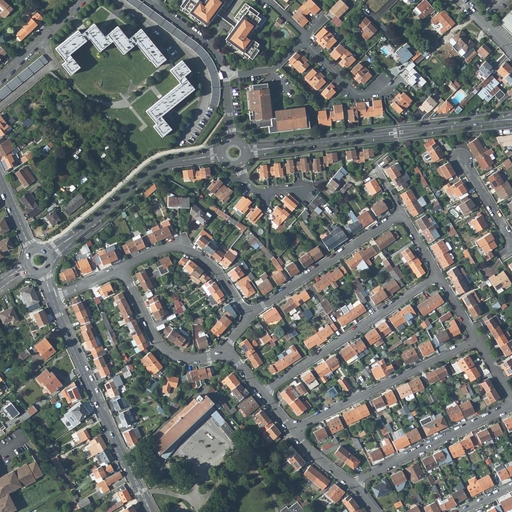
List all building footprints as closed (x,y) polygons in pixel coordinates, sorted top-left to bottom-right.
[(0,0),(0,16),(1,17),(2,18),(5,18),(13,9),(11,8),(2,0),(0,0)] [(207,69),(208,71),(208,73),(209,76),(210,79),(210,82),(211,84),(211,87),(211,90),(211,92),(211,95),(211,97),(210,100),(209,102),(209,105),(217,107),(218,104),(218,102),(219,99),(219,96),(220,93),(220,90),(220,86),(219,83),(219,80),(218,76),(217,73),(217,71),(215,68),(214,65),(213,62),(211,59),(210,57),(208,54),(206,52),(203,49),(201,47),(198,45),(195,42),(138,0),(124,0),(191,49),(193,50),(194,51),(196,53),(198,55),(200,57),(201,60),(203,62),(204,64),(206,67),(207,69)] [(189,13),(207,26),(211,20),(210,19),(213,15),(214,16),(225,2),(224,1),(225,0),(205,0),(203,4),(198,0),(184,0),(180,6),(183,9),(183,8),(189,13)] [(304,5),(301,8),(306,13),(309,10),(310,12),(314,15),(320,9),(310,0),(309,0),(304,5)] [(340,0),(338,0),(329,10),(333,14),(334,14),(336,15),(338,18),(348,7),(340,0)] [(421,20),(433,9),(424,0),(412,11),(421,20)] [(249,57),(252,59),(259,50),(256,48),(259,44),(247,36),(253,28),(255,29),(257,26),(256,25),(260,19),(256,16),(258,13),(249,6),(247,9),(248,10),(243,16),(243,15),(232,29),(233,30),(230,34),(229,34),(225,40),(243,53),(243,52),(249,56),(249,57)] [(292,17),(302,27),(308,21),(305,17),(303,16),(306,13),(301,8),(298,11),(292,17)] [(36,11),(30,16),(28,15),(23,20),(25,22),(22,26),(15,34),(20,39),(40,20),(43,17),(38,13),(36,11)] [(444,28),(452,21),(443,11),(438,15),(437,14),(431,19),(435,22),(437,20),(444,28)] [(511,14),(509,11),(499,21),(511,34),(511,14)] [(330,21),(338,28),(343,23),(338,18),(336,15),(330,21)] [(370,23),(365,19),(357,27),(363,33),(361,35),(361,38),(366,43),(378,30),(374,27),(373,28),(369,25),(370,23)] [(156,67),(166,60),(142,29),(129,39),(118,26),(105,36),(95,23),(82,33),(79,29),(56,47),(66,60),(62,63),(69,73),(80,66),(70,52),(90,37),(100,50),(113,40),(123,53),(137,43),(150,61),(152,60),(156,67)] [(424,26),(421,23),(409,34),(412,37),(424,26)] [(327,31),(323,28),(315,36),(317,39),(318,40),(316,41),(319,44),(322,47),(324,45),(325,47),(328,49),(336,41),(332,37),(333,36),(330,33),(327,31)] [(460,55),(462,53),(467,58),(474,51),(475,50),(472,46),(474,45),(469,40),(468,42),(463,36),(465,35),(461,30),(448,42),(460,55)] [(415,64),(415,65),(439,43),(436,40),(421,53),(412,61),(415,64)] [(407,42),(396,52),(404,62),(409,58),(415,52),(407,42)] [(339,44),(329,54),(336,60),(339,57),(341,55),(343,58),(349,53),(346,50),(345,50),(339,44)] [(483,58),(490,51),(484,44),(476,52),(483,58)] [(421,53),(418,50),(415,52),(409,58),(412,61),(421,53)] [(467,64),(477,54),(474,51),(467,58),(464,61),(467,64)] [(342,59),(338,63),(341,66),(343,64),(344,65),(346,68),(355,60),(351,56),(352,55),(349,52),(349,53),(343,58),(342,59)] [(298,55),(296,53),(288,60),(292,64),(291,64),(294,67),(304,57),(301,54),(299,56),(298,55)] [(44,54),(0,89),(0,100),(49,61),(44,54)] [(307,60),(304,57),(294,67),(297,70),(298,70),(301,73),(309,65),(306,63),(305,62),(307,60)] [(184,77),(191,72),(183,61),(174,68),(170,71),(180,84),(145,111),(155,125),(152,127),(161,138),(170,130),(160,117),(194,91),(184,77)] [(426,81),(412,67),(415,64),(412,61),(404,69),(407,72),(406,72),(409,75),(405,80),(411,85),(415,81),(420,86),(426,81)] [(480,73),(482,71),(487,77),(490,74),(495,69),(493,66),(491,67),(485,61),(477,69),(480,73)] [(511,69),(506,62),(497,71),(504,78),(511,71),(511,69)] [(362,67),(358,63),(350,71),(352,74),(353,75),(352,77),(354,80),(357,82),(359,81),(360,82),(362,84),(371,76),(368,73),(368,72),(365,69),(363,66),(362,67)] [(313,86),(317,90),(325,81),(323,79),(322,78),(323,76),(320,73),(318,70),(316,72),(315,71),(312,69),(304,77),(308,81),(307,81),(310,84),(313,87),(313,86)] [(49,73),(57,83),(61,79),(52,71),(49,73)] [(511,82),(511,72),(511,71),(504,78),(501,80),(501,81),(505,85),(508,82),(510,85),(511,82)] [(486,78),(478,86),(465,99),(468,101),(479,89),(478,89),(481,86),(483,88),(477,94),(482,99),(483,98),(496,86),(501,81),(501,80),(499,78),(496,80),(490,74),(487,77),(486,78)] [(449,86),(455,92),(458,88),(452,82),(449,86)] [(248,112),(249,122),(256,122),(256,121),(263,119),(263,114),(270,113),(266,83),(251,85),(251,89),(248,90),(251,112),(248,112)] [(333,86),(330,83),(320,93),(323,96),(324,96),(327,99),(335,92),(333,89),(332,88),(333,86)] [(496,86),(483,98),(487,102),(493,95),(499,100),(502,97),(504,95),(496,86)] [(408,104),(411,101),(403,93),(401,95),(400,96),(398,94),(395,97),(392,100),(394,102),(393,103),(390,106),(399,114),(402,110),(403,111),(406,108),(409,105),(408,104)] [(432,101),(429,97),(421,105),(418,108),(421,112),(423,111),(424,109),(427,113),(430,110),(434,113),(435,111),(443,103),(440,99),(437,102),(434,99),(432,101)] [(383,114),(381,100),(372,101),(373,106),(373,108),(369,109),(370,116),(374,116),(374,115),(383,114)] [(443,103),(435,111),(438,115),(441,112),(443,114),(445,114),(447,111),(450,114),(454,110),(445,101),(443,103)] [(366,117),(370,116),(369,109),(365,109),(365,107),(364,102),(356,103),(356,106),(357,111),(357,113),(357,117),(366,116),(366,117)] [(343,119),(342,105),(333,106),(334,111),(334,113),(330,114),(330,115),(330,117),(331,121),(335,121),(335,120),(343,119)] [(357,111),(356,106),(352,107),(352,109),(350,109),(347,110),(348,121),(353,121),(353,122),(358,121),(357,117),(357,113),(357,111)] [(309,128),(308,116),(305,116),(304,114),(304,108),(282,110),(282,115),(275,116),(275,118),(276,122),(271,122),(271,126),(268,126),(269,133),(292,130),(291,128),(298,127),(299,129),(309,128)] [(327,125),(331,125),(331,121),(330,117),(326,118),(326,116),(325,111),(317,112),(318,126),(327,125)] [(0,125),(0,134),(0,135),(1,136),(6,132),(4,129),(15,121),(12,117),(1,126),(0,125)] [(33,123),(28,117),(23,121),(26,128),(33,123)] [(511,145),(511,134),(502,136),(502,135),(496,137),(504,149),(505,148),(504,146),(511,145),(511,146),(511,145)] [(0,155),(1,157),(14,149),(8,139),(4,141),(1,137),(0,138),(0,155)] [(483,149),(477,139),(466,145),(475,158),(488,151),(486,148),(483,149)] [(444,155),(438,146),(437,146),(435,143),(432,145),(429,141),(423,145),(428,152),(422,156),(426,161),(431,158),(433,162),(444,155)] [(14,149),(1,157),(2,159),(0,160),(5,170),(12,166),(10,162),(15,160),(13,155),(13,154),(26,145),(24,142),(14,149)] [(42,156),(50,150),(47,146),(39,153),(42,156)] [(69,152),(71,155),(77,151),(75,147),(69,152)] [(373,156),(372,148),(362,149),(363,153),(359,154),(355,154),(355,150),(345,151),(346,160),(351,159),(351,161),(356,160),(356,163),(360,162),(364,162),(364,159),(368,159),(368,157),(373,156)] [(488,151),(475,158),(479,166),(480,165),(483,170),(485,169),(486,170),(491,167),(490,165),(492,164),(490,160),(494,158),(489,150),(488,151)] [(20,157),(23,161),(30,156),(27,151),(20,157)] [(338,161),(337,152),(328,153),(328,158),(324,158),(325,160),(321,161),(320,158),(315,159),(315,164),(313,164),(314,172),(322,171),(322,169),(326,169),(325,166),(329,166),(329,163),(333,163),(333,161),(338,161)] [(294,159),(288,160),(289,165),(287,165),(288,173),(295,173),(295,170),(299,170),(303,169),(303,172),(310,171),(310,163),(308,163),(307,158),(301,158),(302,161),(298,162),(294,162),(294,159)] [(511,164),(508,159),(502,163),(504,167),(507,166),(508,168),(511,166),(511,164)] [(446,179),(447,178),(455,173),(448,162),(440,167),(439,167),(446,179)] [(261,170),(261,178),(269,177),(269,175),(272,175),(276,174),(277,176),(284,176),(283,168),(282,168),(281,163),(275,163),(276,166),(272,166),(268,167),(268,164),(262,164),(262,170),(261,170)] [(398,172),(393,165),(385,170),(391,180),(399,175),(398,172)] [(24,187),(34,180),(25,166),(15,173),(24,187)] [(412,168),(420,180),(423,178),(421,174),(415,166),(412,168)] [(443,181),(446,179),(439,167),(436,169),(443,181)] [(190,170),(181,171),(182,179),(187,179),(187,180),(191,180),(192,182),(196,182),(200,181),(200,179),(204,178),(204,177),(209,176),(208,168),(198,169),(199,173),(195,174),(191,174),(190,170)] [(347,172),(344,169),(326,187),(331,191),(338,184),(335,182),(343,174),(344,175),(347,172)] [(495,173),(486,178),(493,189),(502,183),(504,182),(505,181),(499,171),(495,173)] [(391,180),(397,191),(407,185),(400,175),(399,175),(391,180)] [(215,196),(224,204),(229,198),(228,197),(232,192),(228,188),(227,189),(224,186),(221,184),(222,183),(218,179),(214,184),(212,183),(207,189),(215,196)] [(371,196),(380,189),(374,179),(364,185),(371,196)] [(455,198),(458,196),(467,191),(461,180),(452,185),(450,187),(448,184),(442,187),(444,190),(445,189),(449,195),(452,193),(455,198)] [(38,182),(28,190),(30,193),(41,185),(38,182)] [(504,182),(502,183),(493,189),(500,200),(511,193),(504,182)] [(154,183),(143,193),(145,197),(156,188),(154,183)] [(339,192),(341,195),(352,185),(352,184),(347,184),(339,192)] [(33,201),(35,199),(30,193),(28,190),(26,191),(27,193),(33,201)] [(406,206),(416,200),(410,190),(400,195),(406,206)] [(31,217),(40,210),(33,201),(27,193),(19,199),(25,207),(24,208),(31,217)] [(284,205),(290,210),(298,202),(288,193),(285,196),(284,195),(281,199),(285,204),(284,205)] [(184,198),(184,195),(178,194),(178,197),(178,207),(188,208),(189,198),(184,198)] [(67,215),(85,202),(79,195),(62,208),(67,215)] [(314,210),(317,206),(320,203),(323,205),(326,202),(318,195),(308,206),(314,210)] [(168,197),(167,207),(178,207),(178,197),(168,197)] [(243,197),(234,207),(243,214),(248,208),(247,207),(251,202),(247,199),(246,199),(243,197)] [(464,216),(477,208),(475,205),(474,206),(472,203),(469,199),(468,199),(461,204),(458,206),(464,216)] [(413,217),(423,211),(416,200),(406,206),(413,217)] [(377,216),(388,209),(383,201),(372,208),(377,216)] [(209,215),(206,212),(204,215),(199,210),(200,209),(191,202),(189,214),(193,217),(195,219),(193,221),(196,224),(198,222),(202,225),(209,215)] [(439,204),(433,208),(430,210),(432,213),(441,207),(439,204)] [(277,225),(280,222),(288,213),(282,208),(281,209),(276,205),(272,209),(273,210),(270,213),(275,217),(272,221),(277,225)] [(251,211),(245,217),(254,224),(263,214),(260,212),(261,211),(257,207),(252,212),(251,211)] [(229,216),(227,215),(222,212),(218,209),(216,211),(215,213),(226,219),(229,216)] [(59,220),(53,212),(46,218),(48,220),(52,225),(59,220)] [(373,221),(367,212),(357,218),(357,220),(363,228),(373,221)] [(351,231),(353,234),(363,228),(357,220),(357,218),(353,213),(349,215),(354,222),(348,226),(351,231)] [(470,227),(474,234),(477,232),(487,226),(483,219),(483,218),(481,214),(470,221),(472,226),(470,227)] [(235,225),(237,222),(233,219),(229,216),(226,219),(235,225)] [(429,224),(427,220),(425,216),(416,221),(422,232),(431,227),(429,224)] [(163,228),(160,229),(164,238),(171,235),(170,233),(173,232),(168,221),(161,224),(163,228)] [(243,230),(246,227),(237,222),(235,225),(243,230)] [(342,224),(348,233),(351,231),(348,226),(345,222),(342,224)] [(436,223),(432,226),(437,234),(441,231),(436,223)] [(145,231),(147,235),(160,229),(158,226),(145,231)] [(331,232),(333,236),(338,244),(348,238),(343,230),(342,230),(339,226),(331,232)] [(432,226),(431,227),(422,232),(429,243),(439,237),(437,234),(432,226)] [(156,241),(164,238),(160,229),(147,235),(150,242),(155,240),(156,241)] [(203,249),(209,241),(211,239),(211,238),(202,230),(198,235),(200,236),(195,243),(203,249)] [(391,234),(389,231),(374,241),(380,249),(398,237),(395,231),(391,234)] [(255,242),(258,240),(251,233),(245,238),(252,245),(255,242)] [(493,239),(494,239),(490,233),(476,241),(480,247),(481,246),(485,253),(486,255),(485,257),(487,260),(494,256),(490,250),(497,246),(493,239)] [(322,239),(330,250),(338,244),(333,236),(332,237),(330,234),(322,239)] [(145,236),(140,238),(133,241),(137,249),(144,246),(144,245),(148,243),(145,236)] [(291,245),(294,247),(300,239),(298,236),(296,239),(291,245)] [(1,253),(12,248),(8,239),(0,242),(0,258),(3,257),(1,253)] [(218,246),(219,245),(211,239),(209,241),(217,247),(218,246)] [(122,246),(125,253),(129,252),(129,253),(137,249),(133,241),(122,246)] [(216,248),(217,247),(209,241),(203,249),(211,255),(216,248)] [(431,247),(437,258),(447,252),(451,249),(447,243),(444,245),(441,241),(431,247)] [(259,248),(269,259),(271,258),(273,256),(267,250),(263,245),(260,247),(259,248)] [(217,247),(216,248),(224,255),(226,252),(218,246),(217,247)] [(322,254),(317,246),(308,251),(314,260),(322,254)] [(367,267),(371,264),(367,259),(376,253),(371,246),(363,251),(362,249),(358,252),(364,261),(367,267)] [(117,248),(115,249),(109,251),(106,253),(110,261),(117,258),(116,257),(120,255),(117,248)] [(224,255),(216,248),(211,255),(219,261),(224,255)] [(229,248),(227,250),(235,256),(237,253),(236,252),(234,250),(232,250),(229,248)] [(415,254),(413,255),(408,248),(401,252),(405,257),(402,259),(404,264),(407,262),(409,264),(418,259),(415,254)] [(227,267),(235,256),(227,250),(226,252),(224,255),(219,261),(227,267)] [(299,258),(304,266),(314,260),(308,251),(299,258)] [(354,257),(346,263),(351,269),(364,261),(358,252),(353,256),(354,257)] [(437,258),(444,269),(453,263),(447,252),(437,258)] [(110,261),(106,253),(99,256),(98,256),(102,265),(110,261)] [(173,265),(169,256),(160,260),(162,265),(158,267),(159,269),(160,273),(161,275),(169,272),(167,268),(173,265)] [(276,265),(279,262),(275,258),(273,256),(271,258),(276,265)] [(281,265),(284,262),(279,256),(275,258),(279,262),(281,264),(281,265)] [(91,269),(93,268),(88,257),(77,262),(82,273),(91,269)] [(182,258),(178,264),(187,271),(190,273),(196,266),(190,261),(189,262),(186,259),(185,260),(182,258)] [(472,258),(469,260),(475,270),(477,268),(476,265),(472,258)] [(419,265),(421,264),(418,259),(409,264),(417,277),(424,273),(419,265)] [(291,275),(299,270),(293,261),(285,267),(291,275)] [(379,271),(380,272),(387,268),(389,271),(389,272),(393,278),(394,280),(382,288),(388,297),(392,294),(391,292),(399,287),(395,281),(399,279),(396,273),(392,268),(389,264),(386,266),(379,271)] [(342,265),(338,268),(342,275),(347,272),(342,265)] [(196,266),(190,273),(200,281),(200,280),(205,275),(201,272),(202,271),(196,266)] [(228,272),(234,281),(244,274),(238,266),(228,272)] [(458,270),(456,267),(447,273),(453,283),(465,275),(466,275),(462,268),(460,268),(458,270)] [(74,276),(77,275),(74,269),(72,271),(71,268),(59,274),(62,281),(66,279),(66,280),(75,277),(74,276)] [(330,273),(329,271),(324,274),(330,283),(334,288),(337,286),(334,281),(342,275),(338,268),(330,273)] [(144,270),(136,274),(140,282),(148,279),(144,270)] [(278,284),(286,278),(281,270),(280,271),(273,275),(278,284)] [(493,274),(488,278),(496,289),(501,286),(503,287),(506,285),(508,286),(510,284),(510,282),(503,271),(497,274),(497,275),(495,277),(493,274)] [(188,276),(198,284),(200,281),(190,273),(188,276)] [(328,289),(326,286),(330,283),(324,274),(320,278),(321,280),(313,285),(318,291),(322,289),(324,292),(328,289)] [(465,275),(453,283),(459,294),(468,289),(466,286),(470,283),(465,275)] [(152,287),(150,283),(153,282),(151,277),(148,279),(140,282),(144,291),(152,287)] [(236,282),(239,285),(246,280),(244,277),(236,282)] [(263,280),(264,282),(258,285),(264,293),(273,287),(267,278),(263,280)] [(381,286),(382,288),(394,280),(393,278),(381,286)] [(211,280),(205,284),(211,294),(219,289),(215,282),(213,283),(211,280)] [(247,297),(255,292),(246,280),(239,285),(247,297)] [(104,294),(105,296),(113,292),(111,288),(109,283),(101,287),(101,288),(99,289),(101,295),(104,294)] [(205,284),(202,285),(208,296),(211,294),(205,284)] [(383,300),(388,297),(382,288),(381,286),(379,284),(372,289),(374,293),(369,296),(374,303),(382,298),(383,300)] [(24,301),(26,306),(37,301),(35,297),(36,297),(32,288),(28,289),(27,286),(19,289),(21,293),(20,293),(24,302),(24,301)] [(367,302),(364,298),(360,291),(356,286),(352,288),(363,305),(367,302)] [(219,289),(211,294),(217,304),(224,300),(222,297),(223,296),(219,289)] [(297,295),(296,293),(291,297),(297,305),(310,297),(305,290),(297,295)] [(480,302),(481,301),(475,291),(463,298),(469,309),(480,302)] [(120,309),(128,306),(121,292),(113,296),(116,301),(118,305),(120,309)] [(443,301),(436,292),(426,298),(433,308),(443,301)] [(217,304),(211,294),(208,296),(214,306),(217,304)] [(71,305),(75,313),(86,307),(84,301),(80,302),(77,297),(71,299),(74,304),(71,305)] [(154,312),(162,308),(157,297),(149,300),(151,304),(150,304),(154,312)] [(280,307),(285,314),(288,311),(293,308),(297,305),(291,297),(286,300),(288,302),(280,307)] [(416,305),(422,315),(433,308),(426,298),(416,305)] [(351,303),(346,306),(349,310),(354,317),(365,309),(358,300),(352,305),(351,303)] [(480,302),(469,309),(474,317),(482,312),(480,310),(483,308),(480,302)] [(327,306),(323,308),(327,313),(330,311),(329,309),(331,307),(329,304),(327,306)] [(415,314),(408,304),(398,311),(405,320),(415,314)] [(120,309),(124,319),(126,323),(133,320),(131,315),(132,314),(128,306),(120,309)] [(157,319),(166,315),(164,311),(167,310),(165,306),(164,307),(162,308),(154,312),(157,319)] [(86,314),(89,313),(86,307),(75,313),(80,324),(88,320),(86,314)] [(274,308),(262,315),(267,323),(271,320),(273,323),(277,320),(275,318),(279,315),(274,308)] [(293,308),(288,311),(291,316),(296,312),(293,308)] [(12,324),(18,322),(12,309),(3,313),(4,313),(0,314),(0,318),(3,325),(11,322),(12,324)] [(38,327),(48,322),(42,309),(32,313),(38,327)] [(312,315),(308,309),(302,313),(306,319),(312,315)] [(337,319),(341,325),(354,317),(349,310),(337,319)] [(405,320),(398,311),(388,318),(395,327),(398,325),(400,329),(405,326),(403,322),(405,320)] [(449,312),(439,318),(441,322),(451,315),(449,312)] [(232,318),(226,313),(218,321),(225,328),(230,322),(229,321),(232,318)] [(489,314),(482,318),(484,322),(491,318),(489,314)] [(108,332),(111,330),(105,316),(101,318),(107,331),(108,332)] [(484,322),(489,331),(497,326),(501,324),(496,316),(494,316),(491,318),(484,322)] [(218,321),(216,318),(213,322),(216,324),(210,330),(217,337),(225,328),(218,321)] [(451,321),(453,326),(444,330),(448,338),(459,333),(453,320),(451,321)] [(390,330),(383,321),(373,328),(380,337),(390,330)] [(94,328),(91,327),(89,322),(80,327),(82,331),(81,332),(85,341),(93,337),(96,336),(97,335),(94,328)] [(141,332),(137,324),(129,328),(133,336),(141,332)] [(329,326),(328,325),(316,333),(322,342),(326,339),(325,337),(333,331),(329,326)] [(497,326),(489,331),(494,338),(502,334),(497,326)] [(176,335),(166,328),(163,333),(167,336),(166,337),(172,341),(176,335)] [(363,335),(369,344),(380,337),(373,328),(363,335)] [(434,335),(438,343),(448,338),(444,330),(434,335)] [(104,332),(110,346),(113,344),(110,337),(108,332),(107,331),(104,332)] [(506,331),(502,334),(494,338),(499,346),(509,340),(510,339),(508,336),(509,335),(506,331)] [(133,336),(140,351),(148,346),(141,332),(133,336)] [(322,342),(316,333),(303,341),(308,348),(316,343),(317,345),(322,342)] [(210,343),(208,337),(206,334),(204,335),(204,336),(196,338),(199,348),(208,345),(207,344),(210,343)] [(268,334),(260,339),(264,345),(267,342),(271,340),(270,337),(268,334)] [(183,347),(187,342),(176,335),(172,341),(179,346),(180,345),(183,347)] [(100,345),(97,347),(93,337),(85,341),(89,349),(90,349),(92,354),(102,350),(100,345)] [(365,347),(359,338),(349,345),(355,354),(361,350),(365,347)] [(45,358),(55,351),(45,339),(36,346),(45,358)] [(246,339),(239,344),(247,356),(254,351),(251,347),(256,344),(253,340),(248,343),(246,339)] [(271,348),(275,345),(273,342),(271,340),(267,342),(271,348)] [(511,344),(509,340),(499,346),(505,356),(511,351),(511,344)] [(389,351),(394,348),(402,343),(400,341),(388,349),(389,351)] [(422,356),(434,351),(429,341),(418,346),(422,356)] [(289,348),(281,353),(288,364),(300,356),(292,345),(289,348)] [(355,354),(349,345),(339,352),(347,364),(354,359),(352,356),(355,354)] [(26,349),(19,354),(23,359),(30,354),(26,349)] [(102,356),(105,355),(102,349),(102,350),(92,354),(94,358),(93,359),(97,368),(105,364),(102,356)] [(405,365),(416,359),(412,350),(401,355),(405,365)] [(254,368),(261,363),(254,351),(247,356),(254,368)] [(150,352),(143,357),(149,365),(156,359),(150,352)] [(275,371),(276,373),(288,364),(281,353),(277,356),(279,360),(268,368),(271,373),(275,371)] [(338,366),(339,363),(333,355),(324,361),(328,368),(333,365),(335,368),(338,366)] [(464,371),(473,365),(468,356),(452,366),(457,374),(462,372),(464,371)] [(391,365),(386,368),(381,357),(377,359),(377,360),(380,365),(371,370),(375,379),(394,371),(391,365)] [(508,375),(511,372),(511,357),(501,364),(508,375)] [(126,366),(129,370),(132,375),(133,377),(137,374),(128,358),(127,359),(123,361),(126,366)] [(153,375),(162,367),(156,359),(149,365),(146,368),(151,374),(153,375)] [(328,368),(324,361),(314,368),(323,382),(326,380),(325,378),(332,374),(330,371),(328,368)] [(43,366),(40,362),(32,368),(35,372),(43,366)] [(102,377),(109,373),(105,364),(97,368),(102,377)] [(445,365),(434,371),(438,379),(440,383),(445,381),(443,377),(450,374),(445,365)] [(470,381),(480,376),(473,365),(464,371),(470,381)] [(199,379),(211,375),(208,368),(204,369),(204,368),(197,370),(199,379)] [(52,372),(50,374),(46,370),(37,377),(40,382),(42,380),(51,392),(61,385),(52,372)] [(123,373),(125,378),(132,375),(129,370),(123,373)] [(201,385),(199,379),(197,370),(189,372),(189,374),(186,375),(188,382),(195,380),(198,388),(201,385)] [(308,387),(316,382),(309,371),(301,377),(305,384),(306,384),(308,387)] [(423,376),(427,385),(438,379),(434,371),(423,376)] [(239,384),(231,374),(221,382),(223,384),(225,383),(231,390),(239,384)] [(176,386),(178,378),(169,376),(167,376),(163,391),(170,393),(172,385),(176,386)] [(343,377),(337,381),(344,391),(350,387),(343,377)] [(158,381),(153,378),(145,389),(149,394),(158,381)] [(423,388),(418,378),(407,384),(412,394),(423,388)] [(486,393),(493,388),(488,379),(481,384),(486,393)] [(115,390),(117,389),(113,380),(104,384),(108,393),(109,392),(110,395),(116,392),(115,390)] [(67,390),(76,386),(74,381),(66,387),(67,390)] [(306,391),(300,383),(295,386),(300,395),(306,391)] [(243,390),(239,384),(231,390),(230,391),(238,400),(247,393),(244,389),(243,390)] [(396,389),(401,399),(412,394),(407,384),(396,389)] [(470,396),(473,394),(468,385),(466,386),(465,386),(470,396)] [(76,386),(67,390),(66,387),(61,392),(64,397),(65,397),(68,402),(72,401),(81,397),(76,386)] [(298,397),(289,386),(280,394),(288,405),(296,398),(298,397)] [(487,405),(499,398),(493,388),(486,393),(484,394),(486,397),(483,400),(487,405)] [(212,393),(218,400),(221,398),(222,397),(216,390),(212,393)] [(391,391),(380,397),(384,405),(385,407),(396,401),(391,391)] [(158,439),(151,446),(152,447),(156,452),(159,455),(161,453),(201,416),(213,404),(206,395),(198,402),(195,399),(155,435),(158,439)] [(131,408),(129,404),(124,406),(120,397),(111,401),(116,410),(117,410),(119,413),(127,410),(131,408)] [(249,414),(258,407),(250,397),(241,404),(249,414)] [(380,397),(369,402),(371,407),(373,406),(375,409),(384,405),(380,397)] [(218,400),(227,412),(230,410),(221,398),(218,400)] [(296,398),(288,405),(297,415),(305,409),(306,410),(310,407),(305,401),(301,404),(296,398)] [(474,412),(469,401),(458,406),(463,417),(474,412)] [(11,403),(5,408),(13,418),(19,413),(11,403)] [(71,411),(78,421),(88,414),(84,408),(85,407),(81,403),(71,411)] [(181,404),(175,403),(172,412),(173,412),(181,404)] [(369,414),(364,405),(353,410),(358,420),(369,414)] [(375,409),(377,413),(386,409),(385,407),(384,405),(375,409)] [(452,423),(463,417),(458,406),(458,405),(446,411),(452,423)] [(27,411),(31,416),(37,411),(33,406),(27,411)] [(123,426),(131,422),(132,422),(132,421),(134,420),(131,412),(133,411),(132,407),(131,408),(127,410),(119,413),(120,417),(119,417),(123,426)] [(233,407),(230,410),(227,412),(229,415),(236,411),(233,407)] [(217,410),(211,415),(221,426),(226,422),(217,410)] [(342,415),(346,425),(358,420),(353,410),(342,415)] [(19,419),(22,423),(31,416),(27,411),(19,419)] [(78,421),(71,411),(65,415),(72,425),(68,427),(70,430),(80,422),(78,421)] [(271,423),(261,411),(255,416),(258,419),(260,422),(257,424),(262,430),(271,423)] [(406,414),(409,421),(414,419),(411,412),(409,413),(406,414)] [(436,430),(446,426),(440,413),(434,416),(433,414),(429,416),(432,421),(436,430)] [(374,418),(378,428),(380,427),(384,425),(379,416),(374,418)] [(429,416),(419,421),(426,435),(436,430),(432,421),(429,416)] [(511,416),(502,421),(506,430),(511,427),(511,416)] [(331,434),(343,429),(337,417),(326,423),(331,434)] [(240,437),(226,422),(221,426),(234,442),(240,437)] [(262,430),(264,432),(265,431),(272,440),(280,433),(274,426),(271,423),(262,430)] [(496,424),(486,429),(490,439),(491,439),(501,434),(496,424)] [(138,431),(139,431),(137,427),(123,433),(129,446),(138,442),(137,439),(140,437),(138,434),(139,433),(138,431)] [(317,441),(327,436),(323,428),(313,433),(317,441)] [(421,438),(416,428),(405,433),(405,435),(409,444),(421,438)] [(53,438),(61,432),(59,429),(50,435),(53,438)] [(90,437),(86,429),(74,435),(77,442),(76,443),(77,445),(90,437)] [(486,429),(475,434),(472,436),(476,443),(478,447),(481,446),(480,444),(490,439),(486,429)] [(91,445),(92,444),(95,450),(97,453),(107,448),(100,435),(89,441),(91,445)] [(396,440),(401,448),(409,444),(405,435),(396,440)] [(476,443),(472,436),(459,442),(464,453),(473,449),(471,446),(476,443)] [(351,438),(358,450),(361,448),(357,438),(351,438)] [(382,457),(393,451),(387,439),(381,441),(383,446),(378,448),(382,457)] [(320,447),(322,451),(334,445),(332,442),(320,447)] [(447,448),(453,459),(464,453),(459,442),(447,448)] [(97,453),(95,450),(92,444),(91,445),(87,447),(92,456),(93,456),(94,455),(97,453)] [(498,454),(503,451),(510,448),(511,447),(509,444),(507,445),(508,446),(502,449),(501,447),(496,450),(497,454),(498,454)] [(296,453),(291,446),(284,452),(289,459),(296,453)] [(350,453),(341,446),(334,454),(343,462),(349,454),(350,453)] [(107,448),(97,453),(94,455),(93,456),(94,459),(96,458),(99,464),(100,463),(102,465),(103,465),(113,459),(107,448)] [(367,454),(371,462),(382,457),(378,448),(367,454)] [(445,449),(440,451),(442,454),(445,452),(449,461),(451,460),(445,449)] [(440,451),(432,455),(436,463),(444,459),(445,462),(449,461),(445,452),(442,454),(440,451)] [(289,459),(284,452),(281,454),(287,461),(289,459)] [(296,470),(304,463),(296,453),(289,459),(287,461),(280,466),(283,471),(291,464),(296,470)] [(343,462),(352,469),(359,462),(349,454),(343,462)] [(432,455),(421,460),(426,471),(437,466),(436,463),(432,455)] [(51,460),(54,465),(60,461),(57,456),(56,457),(51,460)] [(64,472),(66,471),(60,461),(54,465),(56,468),(60,474),(64,472)] [(509,477),(511,475),(511,461),(503,466),(509,477)] [(44,477),(37,464),(30,468),(29,467),(8,478),(0,483),(0,482),(0,511),(17,511),(13,505),(12,505),(8,497),(19,491),(18,490),(22,488),(23,490),(37,483),(36,481),(39,480),(39,479),(44,477)] [(102,465),(92,471),(97,480),(106,475),(105,474),(110,471),(112,470),(110,464),(104,467),(103,465),(102,465)] [(419,478),(423,476),(417,464),(406,469),(412,482),(419,478)] [(509,477),(503,466),(503,465),(495,469),(501,481),(509,477)] [(310,466),(303,475),(306,477),(308,479),(306,481),(306,482),(308,486),(310,484),(312,483),(313,482),(320,474),(310,466)] [(390,476),(395,485),(397,491),(403,488),(404,486),(402,482),(405,480),(401,471),(390,476)] [(68,484),(71,483),(64,472),(60,474),(68,484)] [(103,480),(101,481),(96,484),(99,488),(101,487),(102,489),(101,490),(103,493),(109,490),(107,485),(122,477),(119,472),(104,481),(103,480)] [(322,490),(330,481),(320,474),(313,482),(316,485),(319,488),(322,490)] [(435,481),(432,475),(430,476),(434,484),(435,484),(440,481),(439,479),(435,481)] [(493,485),(489,475),(477,481),(482,491),(493,485)] [(468,482),(470,485),(477,481),(475,477),(469,480),(468,482)] [(377,497),(391,491),(385,478),(381,480),(382,482),(372,487),(377,497)] [(283,484),(294,497),(296,495),(297,495),(286,481),(283,484)] [(466,487),(471,496),(482,491),(477,481),(470,485),(466,487)] [(438,491),(435,484),(434,484),(430,486),(429,486),(433,493),(438,491)] [(126,489),(123,485),(115,489),(121,500),(116,503),(117,503),(105,510),(105,511),(111,511),(117,508),(116,507),(131,498),(126,489)] [(344,493),(333,485),(325,495),(336,503),(338,501),(344,493)] [(466,498),(461,488),(450,494),(451,496),(455,504),(461,502),(460,500),(466,498)] [(436,500),(441,497),(438,491),(433,493),(436,500)] [(351,511),(358,507),(351,498),(348,495),(342,500),(345,503),(344,504),(345,510),(342,511),(351,511)] [(442,503),(446,509),(455,504),(451,496),(445,499),(447,501),(442,503)] [(502,511),(511,507),(511,508),(511,498),(511,496),(500,502),(501,504),(498,505),(502,511)] [(79,508),(80,509),(91,503),(88,497),(77,503),(79,508)] [(280,511),(305,511),(303,508),(301,505),(298,502),(297,501),(288,509),(286,507),(280,511)] [(437,501),(435,502),(424,507),(425,511),(439,511),(441,510),(437,501)]
